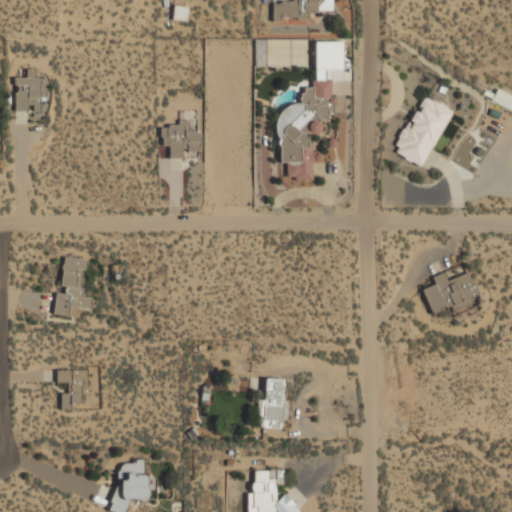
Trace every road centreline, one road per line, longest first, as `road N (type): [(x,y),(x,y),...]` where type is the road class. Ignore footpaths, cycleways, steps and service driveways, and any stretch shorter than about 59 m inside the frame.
road 1 (residential): [(511,222),(0,223)]
road 2 (residential): [(368,0),(369,511)]
road 3 (residential): [(0,257),(6,457)]
